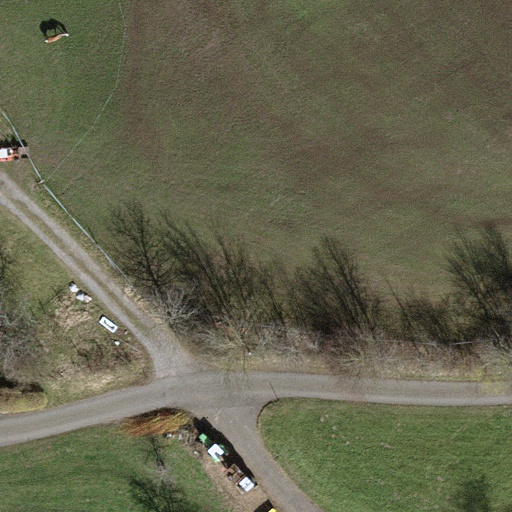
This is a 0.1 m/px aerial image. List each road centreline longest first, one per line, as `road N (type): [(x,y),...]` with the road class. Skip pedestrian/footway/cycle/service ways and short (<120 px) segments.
road 1 (track): [(0,427),(197,389),(511,388)]
road 2 (track): [(0,208),(197,389)]
